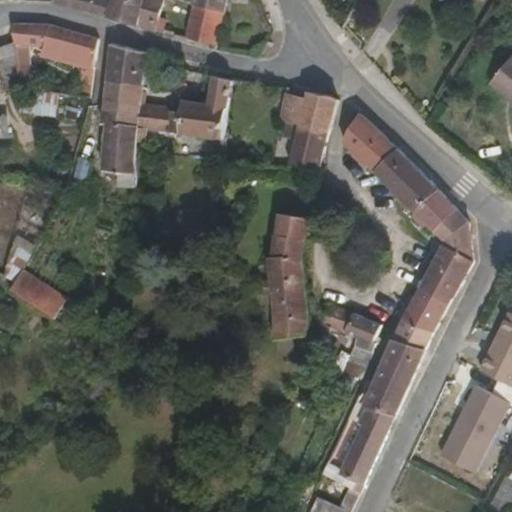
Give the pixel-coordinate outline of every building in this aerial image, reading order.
[(126,0),(125,8),(152,14),(156,0),(126,0)] [(204,0),(198,25),(188,65),(220,72),(238,0),(204,0)] [(356,0),(373,11),(379,0),(356,0)] [(65,1),(62,12),(87,18),(88,7),(65,1)] [(140,55),(175,62),(179,48),(162,42),(163,34),(147,30),(152,14),(125,8),(120,21),(118,27),(112,47),(140,55)] [(89,40),(112,47),(118,27),(94,20),(87,18),(62,12),(57,32),(89,40)] [(94,20),(118,27),(120,21),(97,15),(94,20)] [(94,92),(97,73),(97,70),(55,52),(21,52),(20,69),(94,92)] [(150,84),(107,75),(108,112),(149,115),(150,84)] [(31,83),(20,82),(20,96),(25,96),(30,96),(31,83)] [(511,104),(511,82),(502,95),(511,104)] [(232,163),(235,103),(216,99),(213,129),(189,125),(186,140),(178,140),(176,159),(197,162),(232,163)] [(149,115),(108,112),(108,134),(149,138),(149,115)] [(305,149),(311,117),(289,113),(282,144),(305,149)] [(330,158),(337,122),(311,117),(305,149),(304,153),(330,158)] [(149,138),(108,134),(108,158),(117,158),(117,200),(137,202),(147,203),(148,155),(149,138)] [(412,240),(431,216),(359,135),(342,167),(403,231),(402,233),(410,241),(412,240)] [(148,155),(176,159),(178,140),(149,138),(148,155)] [(304,153),(297,188),(323,194),(330,158),(304,153)] [(135,221),(144,222),(147,203),(137,202),(135,221)] [(83,216),(74,212),(58,233),(82,240),(83,216)] [(423,251),(429,259),(447,235),(431,216),(412,240),(423,251)] [(435,274),(465,290),(458,248),(447,235),(429,259),(438,268),(435,274)] [(276,262),(278,296),(309,299),(313,248),(282,238),(276,262)] [(59,319),(73,297),(26,268),(12,290),(59,319)] [(427,292),(455,308),(465,290),(435,274),(427,292)] [(401,347),(428,360),(455,308),(427,292),(401,347)] [(278,298),(279,309),(283,353),(312,352),(309,325),(309,299),(278,296),(278,298)] [(278,298),(264,297),(265,308),(279,309),(278,298)] [(338,345),(332,357),(347,363),(355,344),(342,336),(338,345)] [(327,339),(322,352),(332,357),(338,345),(327,339)] [(355,344),(347,363),(352,366),(368,376),(376,358),(355,344)] [(392,365),(421,378),(428,360),(401,347),(392,365)] [(368,436),(393,446),(395,440),(421,378),(392,365),(372,410),(361,433),(368,436)] [(0,470),(6,475),(30,446),(0,424),(0,470)] [(351,511),(364,511),(365,510),(393,446),(368,436),(340,499),(354,507),(351,511)]
